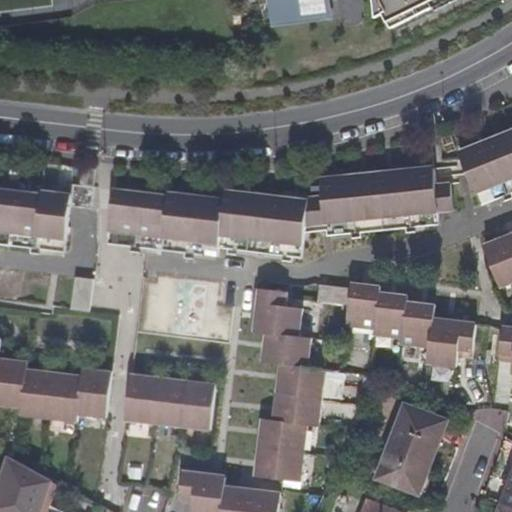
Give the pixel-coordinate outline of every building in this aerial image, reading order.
[(269,0),(270,0),(271,0),(274,0),(277,23),(302,20),(299,0),(269,0)] [(373,0),(375,16),(383,12),(391,26),(433,6),(431,0),(373,0)] [(511,131),(461,152),(483,205),(511,193),(511,131)] [(171,194),(115,187),(109,243),(219,256),(220,247),(304,257),(308,230),(329,230),(329,235),(442,224),(442,213),(457,210),(452,182),(439,183),(436,167),(323,179),(325,194),(310,197),(314,201),(228,191),(228,199),(171,192),(171,194)] [(74,183),(74,194),(72,206),(93,208),(96,186),(74,183)] [(0,243),(68,252),(72,206),(74,194),(0,186),(0,243)] [(511,233),(485,245),(501,288),(511,283),(511,233)] [(97,278),(79,276),(75,307),(92,310),(97,278)] [(352,287),(350,303),(349,313),(347,325),(377,330),(376,336),(404,338),(403,345),(430,348),(428,363),(458,367),(460,350),(475,351),(478,320),(434,316),(437,303),(409,300),(410,294),(382,291),(383,285),(353,281),(352,287)] [(352,287),(321,284),(319,300),(350,303),(352,287)] [(277,419),(266,418),(262,447),(259,476),(304,481),(308,453),(311,425),(323,427),(326,398),(329,369),(311,366),(315,337),(302,336),(306,309),(289,305),(291,291),(261,288),(258,304),(263,304),(260,332),(270,334),(266,361),(284,363),(280,393),(277,419)] [(511,327),(503,327),(500,354),(511,355),(511,327)] [(0,338),(0,404),(23,408),(22,415),(52,418),(81,421),(81,415),(110,418),(115,373),(84,369),(84,377),(56,373),(29,370),(30,362),(1,359),(4,339),(0,338)] [(163,379),(133,375),(127,419),(158,423),(184,427),(213,430),(219,385),(189,382),(163,379)] [(448,420),(407,404),(379,477),(421,493),(448,420)] [(0,477),(8,453),(0,448),(0,477)] [(227,475),(185,470),(180,498),(195,501),(193,511),(281,511),(284,493),(254,489),(225,486),(227,475)] [(404,511),(369,499),(363,511),(404,511)] [(511,511),(511,505),(505,502),(502,501),(498,511),(511,511)]
